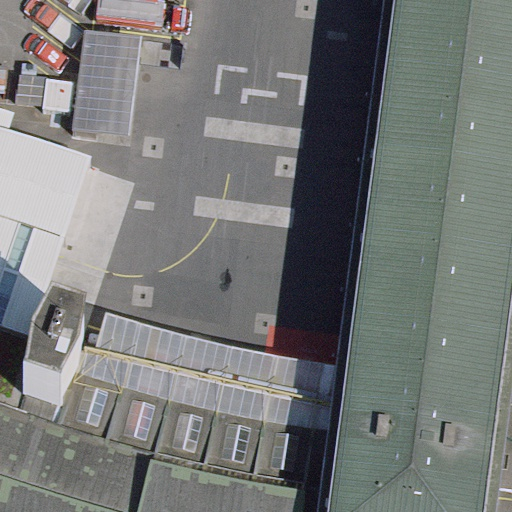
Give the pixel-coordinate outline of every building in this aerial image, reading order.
[(329,511),(490,511),(500,442),(511,346),(511,0),(399,0),(347,376),(332,498),(329,511)] [(94,33),(84,32),(75,138),(98,142),(132,147),(143,37),(94,33)] [(0,329),(32,340),(59,249),(43,244),(0,229),(0,329)] [(5,415),(54,433),(64,404),(79,375),(80,364),(85,336),(53,325),(43,344),(5,415)] [(32,340),(0,329),(0,511),(329,511),(332,498),(168,466),(54,433),(5,415),(43,344),(32,340)] [(98,367),(80,364),(79,375),(54,433),(168,466),(332,498),(347,376),(107,331),(98,367)]
